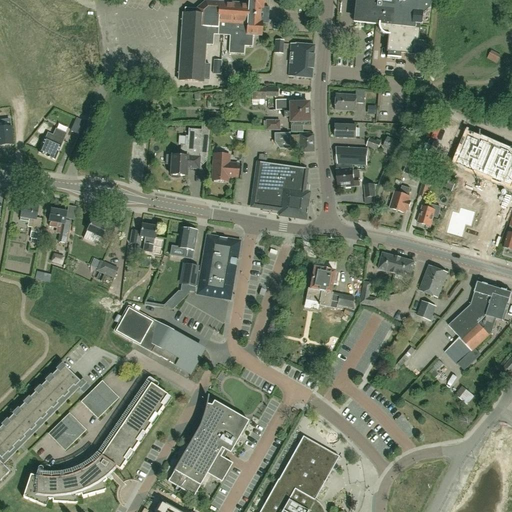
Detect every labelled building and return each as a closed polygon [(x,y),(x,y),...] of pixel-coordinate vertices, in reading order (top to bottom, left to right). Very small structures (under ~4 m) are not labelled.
[(248,0),(249,5),(212,3),(205,2),(201,6),(197,9),(184,8),(184,14),(182,14),(179,68),(178,81),(203,83),(204,80),(209,80),(210,65),(204,65),(206,45),(212,45),(212,35),(230,36),(229,54),(243,54),(244,46),(252,47),(253,35),(261,35),(262,24),(268,24),(268,17),(269,8),(263,7),(263,0),(248,0)] [(355,0),(353,23),(373,25),(378,25),(379,29),(381,33),(382,33),(384,35),(388,36),(386,52),(387,52),(386,58),(400,60),(400,54),(416,55),(416,54),(420,54),(421,54),(422,43),(417,42),(418,29),(419,25),(421,25),(423,12),(424,10),(426,8),(427,6),(429,3),(429,0),(355,0)] [(282,54),(283,41),(275,41),(274,53),(282,54)] [(312,79),(315,46),(291,44),(288,77),(312,79)] [(501,57),(492,52),(487,60),(497,65),(501,57)] [(266,100),(266,97),(266,89),(266,87),(252,87),(252,100),(266,100)] [(266,89),(266,97),(278,97),(278,89),(266,89)] [(355,103),(363,104),(364,91),(356,90),(355,96),(335,94),(334,110),(354,112),(355,103)] [(276,100),(276,110),(283,110),(283,118),(290,118),(290,124),(290,126),(302,125),(303,125),(303,122),(308,121),(308,119),(310,119),(310,114),(308,113),(308,111),(310,110),(310,105),(308,104),(308,103),(298,103),(293,103),(293,100),(283,100),(278,100),(276,100)] [(57,109),(56,113),(70,119),(72,115),(57,109)] [(84,123),(77,120),(72,131),(79,135),(84,123)] [(265,120),(265,121),(263,121),(263,127),(265,127),(265,131),(274,131),(280,131),(280,121),(265,120)] [(170,176),(171,176),(171,178),(178,178),(178,176),(186,177),(186,169),(199,169),(200,160),(207,161),(209,140),(211,126),(201,125),(201,130),(188,129),(188,136),(185,136),(185,145),(181,145),(180,156),(172,155),(172,156),(166,156),(165,164),(171,165),(170,176)] [(356,138),(356,126),(336,126),(335,138),(356,138)] [(0,145),(12,144),(10,128),(0,129),(0,145)] [(66,132),(58,129),(53,142),(46,156),(47,156),(47,157),(54,161),(58,152),(63,154),(66,148),(61,145),(66,132)] [(290,136),(290,133),(274,134),(274,143),(278,148),(279,149),(299,149),(299,153),(314,152),(313,135),(299,135),(299,136),(290,136)] [(38,153),(46,156),(53,142),(44,138),(38,153)] [(383,148),(402,156),(406,147),(387,138),(383,148)] [(379,151),(381,143),(369,139),(368,141),(367,147),(379,151)] [(366,166),(367,149),(336,148),(336,149),(334,149),(336,164),(338,164),(352,165),(366,166)] [(511,167),(466,151),(455,180),(510,201),(511,195),(511,167)] [(214,154),(213,160),(212,181),(227,182),(227,177),(237,177),(238,164),(228,164),(228,162),(229,155),(214,154)] [(407,161),(403,173),(422,180),(427,169),(407,161)] [(306,174),(307,169),(258,162),(252,206),(261,208),(261,209),(280,211),(279,215),(305,219),(308,194),(304,193),(306,174)] [(352,165),(338,164),(338,171),(336,171),(338,187),(345,186),(345,188),(354,187),(360,187),(359,179),(360,179),(359,170),(353,171),(352,165)] [(426,198),(431,183),(424,181),(419,196),(426,198)] [(365,198),(375,197),(374,185),(364,186),(365,198)] [(409,211),(411,202),(408,202),(410,197),(407,196),(409,189),(402,187),(400,194),(395,192),(390,209),(392,210),(392,212),(396,213),(397,211),(405,213),(406,210),(407,210),(409,211)] [(39,233),(41,219),(36,218),(38,207),(23,204),(20,218),(21,218),(21,221),(28,222),(28,219),(33,220),(31,232),(30,238),(31,238),(31,243),(37,244),(37,239),(39,233)] [(418,223),(420,224),(419,226),(424,227),(424,225),(430,227),(433,216),(438,218),(441,208),(430,205),(429,208),(423,206),(418,223)] [(454,208),(447,227),(460,232),(464,220),(470,222),(474,211),(461,206),(460,211),(454,208)] [(61,224),(60,232),(58,242),(67,244),(69,233),(68,233),(70,222),(65,221),(66,212),(59,211),(59,209),(54,208),(53,210),(51,210),(49,221),(50,222),(49,227),(56,228),(57,223),(61,224)] [(486,217),(479,235),(491,241),(496,229),(502,231),(506,220),(494,215),(492,219),(486,217)] [(114,239),(119,226),(114,224),(113,226),(102,221),(101,223),(92,219),(87,232),(102,238),(104,232),(109,234),(108,236),(114,239)] [(152,253),(157,228),(142,225),(140,232),(140,237),(145,238),(143,251),(152,253)] [(194,252),(197,231),(181,229),(178,249),(185,250),(183,258),(191,259),(193,251),(194,252)] [(136,245),(138,232),(132,230),(129,243),(136,245)] [(233,274),(232,274),(237,244),(214,240),(215,238),(208,237),(198,294),(229,299),(233,274)] [(53,251),(51,258),(61,261),(63,254),(53,251)] [(378,270),(394,274),(398,258),(382,254),(378,270)] [(415,262),(398,258),(394,274),(410,279),(415,262)] [(101,262),(97,271),(114,278),(118,269),(103,263),(101,262)] [(190,266),(185,265),(182,285),(181,292),(189,293),(189,291),(194,292),(195,287),(196,287),(198,267),(190,266)] [(419,292),(428,295),(438,270),(429,266),(419,292)] [(352,316),(354,310),(351,310),(354,297),(330,293),(334,272),(314,268),(310,289),(308,288),(306,300),(319,303),(319,306),(345,311),(344,313),(352,316)] [(447,274),(438,270),(428,295),(438,299),(447,274)] [(375,305),(376,299),(368,298),(370,283),(364,282),(360,303),(375,306),(375,305)] [(459,338),(445,353),(457,366),(459,365),(464,371),(481,355),(475,349),(492,333),(496,319),(502,321),(504,319),(511,297),(511,293),(509,293),(507,292),(508,291),(502,290),(502,291),(492,288),(488,286),(488,285),(483,284),(481,284),(478,283),(477,286),(471,305),(448,326),(459,338)] [(433,315),(436,307),(422,301),(418,312),(416,316),(431,322),(433,315)] [(200,355),(162,333),(163,331),(163,330),(129,310),(116,332),(167,361),(167,360),(169,361),(169,362),(190,374),(200,355)] [(399,369),(403,364),(415,351),(411,347),(395,366),(399,369)] [(439,360),(428,372),(435,379),(440,374),(437,372),(444,365),(439,360)] [(80,390),(86,383),(82,379),(80,381),(61,364),(62,365),(51,376),(50,375),(49,376),(51,377),(40,387),(39,386),(39,387),(40,388),(29,399),(28,397),(28,398),(29,399),(18,410),(17,409),(18,410),(7,421),(6,420),(7,421),(0,428),(0,481),(10,472),(3,465),(10,458),(11,457),(22,446),(77,390),(78,389),(80,390)] [(151,384),(108,445),(101,457),(93,464),(87,468),(81,472),(74,475),(67,477),(59,478),(52,479),(45,478),(38,477),(30,475),(23,498),(37,504),(37,503),(37,499),(52,500),(52,503),(67,503),(66,499),(81,495),(81,497),(96,493),(94,490),(107,480),(105,478),(108,474),(110,472),(111,471),(115,467),(119,470),(126,460),(124,459),(129,450),(132,452),(138,442),(136,441),(142,432),(144,434),(151,424),(150,424),(154,415),(157,416),(161,404),(167,395),(151,384)] [(468,405),(474,397),(462,387),(455,395),(468,405)] [(97,419),(105,412),(111,406),(95,388),(81,402),(97,419)] [(224,451),(230,454),(248,422),(214,402),(211,406),(206,405),(204,412),(202,420),(199,427),(197,432),(194,436),(170,479),(169,479),(168,482),(194,497),(207,474),(222,482),(232,464),(221,457),(222,454),(224,451)] [(55,427),(72,444),(86,430),(69,413),(55,427)] [(489,511),(511,462),(511,448),(511,445),(511,438),(498,432),(495,438),(487,434),(451,511),(489,511)] [(324,511),(324,509),(320,504),(315,500),(327,479),(340,457),(304,437),(279,480),(278,481),(260,511),(324,511)] [(511,511),(511,499),(506,496),(498,511),(511,511)]
